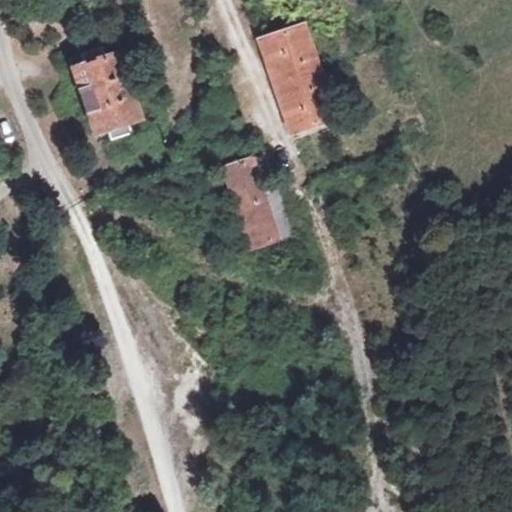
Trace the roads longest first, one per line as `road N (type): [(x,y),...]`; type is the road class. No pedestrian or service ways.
road 1 (track): [(223,0),(338,274),(365,399),(375,511)]
road 2 (track): [(174,511),(167,440),(126,319),(67,205)]
road 3 (residential): [(0,10),(4,46),(67,205)]
